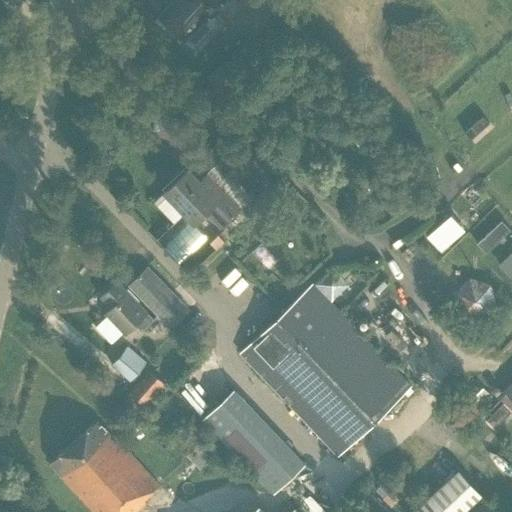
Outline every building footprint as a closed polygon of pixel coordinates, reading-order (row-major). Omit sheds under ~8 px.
[(181,0),(184,2),(166,22),(192,46),(217,18),(210,12),(220,0),(181,0)] [(228,59),(214,70),(206,77),(219,93),(241,74),(228,59)] [(208,173),(199,182),(187,169),(163,192),(193,223),(205,211),(220,226),(241,207),(208,173)] [(440,250),(463,228),(449,213),(426,236),(440,250)] [(511,225),(497,240),(504,247),(511,238),(511,225)] [(261,228),(231,257),(255,282),(285,253),(261,228)] [(145,267),(128,284),(169,328),(170,327),(187,311),(145,267)] [(447,291),(462,306),(481,288),(466,272),(447,291)] [(111,307),(104,313),(123,333),(134,323),(140,330),(152,319),(145,313),(146,312),(116,280),(100,295),(111,307)] [(250,321),(261,311),(233,282),(222,293),(250,321)] [(239,352),(338,455),(411,385),(312,282),(239,352)] [(362,304),(367,315),(380,309),(375,298),(362,304)] [(491,351),(511,332),(511,298),(474,333),(491,351)] [(410,327),(386,344),(396,359),(420,342),(410,327)] [(159,351),(167,363),(177,356),(168,344),(159,351)] [(145,361),(127,346),(111,364),(129,379),(145,361)] [(403,365),(410,380),(433,369),(426,354),(403,365)] [(129,392),(141,403),(145,406),(158,391),(163,395),(170,387),(149,369),(129,392)] [(194,375),(177,390),(187,401),(204,386),(194,375)] [(511,382),(503,392),(511,400),(511,382)] [(273,491),(277,488),(303,462),(233,389),(203,418),(273,491)] [(499,416),(511,428),(511,412),(507,408),(499,416)] [(114,441),(109,435),(110,434),(97,420),(49,462),(93,511),(133,511),(146,501),(144,498),(158,486),(126,451),(125,452),(115,441),(114,441)] [(199,441),(186,453),(199,468),(213,455),(199,441)] [(414,511),(451,511),(477,484),(451,460),(408,506),(414,511)]
